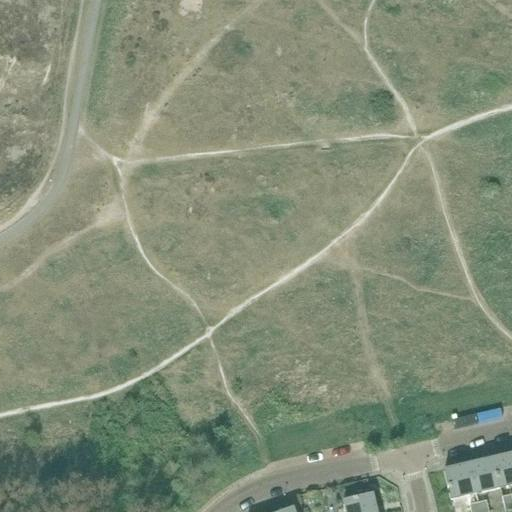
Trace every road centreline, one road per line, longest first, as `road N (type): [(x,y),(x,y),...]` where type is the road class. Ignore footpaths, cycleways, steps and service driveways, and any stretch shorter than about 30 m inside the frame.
road 1 (unknown): [(0,220),(32,195),(51,166),(87,0)]
road 2 (residential): [(225,511),(269,487),(403,453)]
